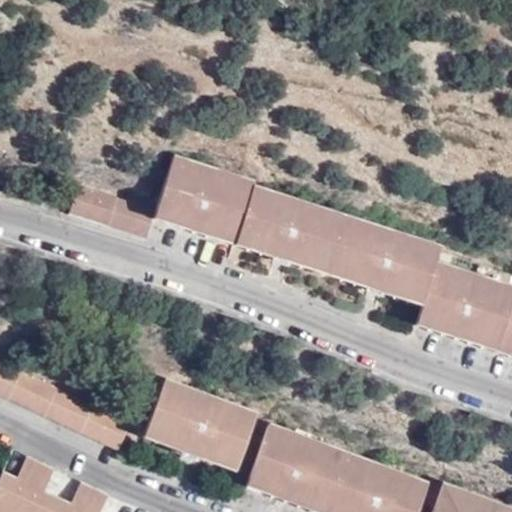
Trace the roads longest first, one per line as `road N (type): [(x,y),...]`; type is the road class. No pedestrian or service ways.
road 1 (residential): [(0,221),(511,394)]
road 2 (residential): [(214,511),(0,425)]
